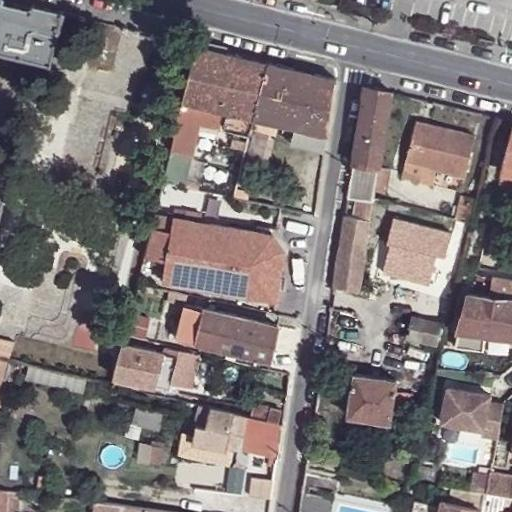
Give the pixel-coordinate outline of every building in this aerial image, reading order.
[(0,0),(0,49),(47,61),(51,62),(64,12),(32,4),(30,9),(3,2),(3,0),(0,0)] [(228,51),(197,44),(184,99),(222,108),(227,110),(255,116),(270,62),(228,51)] [(0,65),(44,76),(47,61),(0,49),(0,65)] [(286,66),(270,62),(255,116),(295,126),(306,129),(319,74),(286,66)] [(325,75),(319,74),(306,129),(326,134),(328,134),(336,78),(325,75)] [(378,88),(366,84),(365,91),(354,163),(380,167),(380,166),(392,91),(378,88)] [(222,108),(184,99),(175,134),(195,139),(200,120),(218,124),(222,108)] [(255,116),(227,110),(224,122),(227,129),(250,134),(251,132),(253,123),(255,116)] [(416,120),(405,161),(436,168),(465,175),(475,134),(416,120)] [(264,126),(253,123),(251,132),(261,134),(264,126)] [(511,125),(494,199),(511,203),(511,125)] [(306,129),(295,126),(292,142),(323,150),(326,134),(306,129)] [(195,139),(175,134),(171,148),(192,152),(195,139)] [(192,152),(171,148),(164,179),(184,184),(191,154),(192,152)] [(184,184),(199,187),(207,158),(191,154),(184,184)] [(405,161),(402,176),(432,184),(436,168),(405,161)] [(380,167),(354,163),(345,215),(371,220),(376,190),(379,176),(380,167)] [(390,168),(380,166),(380,167),(379,176),(388,178),(390,168)] [(376,190),(385,192),(388,178),(379,176),(376,190)] [(1,181),(0,180),(0,220),(9,183),(1,181)] [(471,223),(477,198),(462,195),(456,219),(471,223)] [(153,225),(146,254),(167,258),(163,279),(277,298),(284,248),(274,233),(156,213),(153,225)] [(345,215),(335,287),(360,291),(371,220),(345,215)] [(511,276),(493,273),(489,296),(511,298),(511,276)] [(511,298),(489,296),(467,293),(459,328),(486,333),(511,336),(511,298)] [(207,306),(186,301),(177,336),(199,341),(207,306)] [(279,324),(207,306),(199,341),(271,359),(279,324)] [(409,338),(441,347),(447,324),(414,316),(409,338)] [(486,333),(459,328),(455,344),(483,349),(486,333)] [(164,351),(124,341),(116,375),(155,384),(164,351)] [(177,353),(164,351),(155,384),(169,387),(177,353)] [(0,355),(0,403),(11,359),(0,355)] [(88,380),(30,366),(26,380),(84,394),(88,380)] [(391,421),(397,379),(355,373),(348,415),(391,421)] [(482,436),(497,439),(504,402),(491,400),(492,394),(447,386),(440,423),(483,431),(482,436)] [(210,406),(201,404),(192,440),(233,450),(234,446),(237,434),(238,432),(247,434),(246,436),(244,447),(279,454),(283,424),(279,423),(268,420),(257,418),(234,412),(210,406)] [(270,408),(259,405),(257,418),(268,420),(270,408)] [(281,411),(270,408),(268,420),(279,423),(281,411)] [(143,425),(127,422),(124,436),(140,439),(143,425)] [(237,434),(234,446),(244,447),(246,436),(237,434)] [(164,446),(140,442),(137,461),(161,465),(164,446)] [(416,455),(395,449),(392,460),(388,478),(409,482),(416,455)] [(388,478),(392,460),(379,457),(375,475),(388,478)] [(342,467),(308,458),(304,486),(338,494),(342,467)] [(472,480),(442,474),(440,487),(453,489),(471,492),(472,480)] [(114,484),(100,483),(97,503),(112,505),(114,484)] [(471,492),(453,489),(450,502),(470,506),(471,502),(473,502),(474,493),(471,492)] [(20,494),(0,491),(0,509),(19,511),(20,494)] [(496,496),(474,493),(473,502),(491,505),(502,507),(504,497),(496,496)] [(302,502),(331,509),(332,500),(303,494),(303,495),(302,502)] [(511,511),(511,498),(504,497),(502,507),(501,511),(511,511)] [(421,511),(424,501),(416,500),(412,511),(421,511)] [(470,506),(450,502),(441,500),(440,505),(438,511),(479,511),(480,509),(470,506)] [(438,511),(440,505),(424,501),(421,511),(438,511)] [(330,511),(331,509),(302,502),(300,511),(330,511)] [(97,503),(95,503),(94,511),(164,511),(146,510),(112,505),(97,503)]
